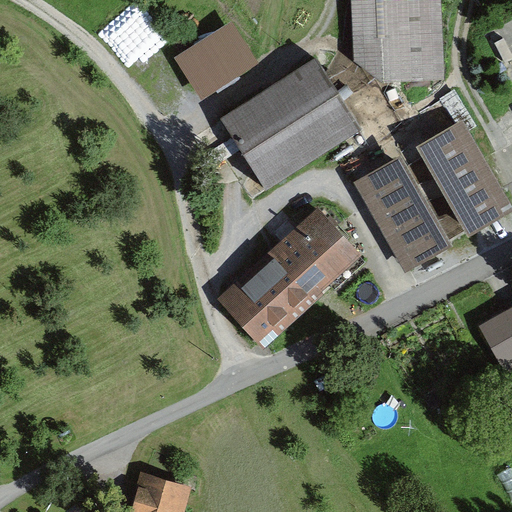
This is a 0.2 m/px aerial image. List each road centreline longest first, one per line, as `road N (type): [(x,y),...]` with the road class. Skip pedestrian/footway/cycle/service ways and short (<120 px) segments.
road 1 (unclassified): [(511,251),(0,501)]
road 2 (track): [(238,383),(173,156),(119,74),(26,0)]
road 3 (track): [(409,303),(359,209),(335,189),(296,194),(236,238)]
road 4 (track): [(336,0),(334,18),(252,79),(173,156)]
road 5 (track): [(470,0),(462,51),(511,161)]
